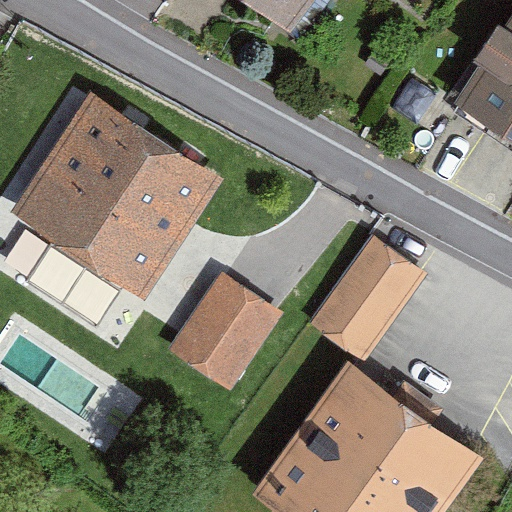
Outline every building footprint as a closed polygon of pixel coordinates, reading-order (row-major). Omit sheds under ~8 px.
[(263,0),(292,21),(307,0),(263,0)] [(511,16),(456,107),(511,141),(511,16)] [(122,114),(95,97),(21,212),(146,292),(193,219),(220,178),(205,168),(180,152),(145,129),(122,114)] [(425,276),(373,237),(370,241),(309,322),(361,361),(425,276)] [(254,294),(224,274),(183,334),(172,349),(230,389),(282,313),(277,310),(254,294)] [(438,511),(478,456),(352,367),(262,494),(288,511),(438,511)]
